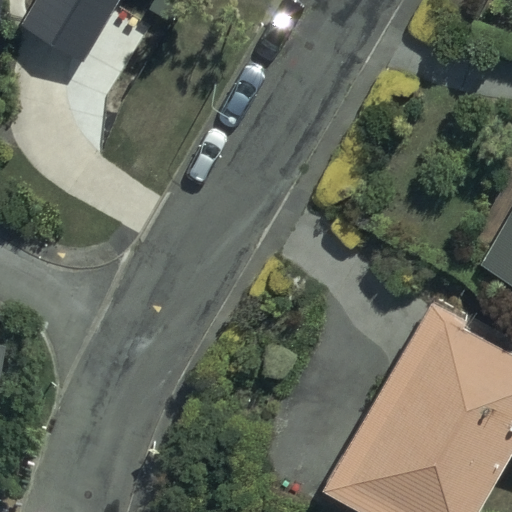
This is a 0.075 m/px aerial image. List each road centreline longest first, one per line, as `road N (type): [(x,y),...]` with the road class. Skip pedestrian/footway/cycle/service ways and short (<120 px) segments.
road 1 (residential): [(347,0),(146,353)]
road 2 (residential): [(146,353),(83,511)]
road 3 (residential): [(0,266),(146,353)]
